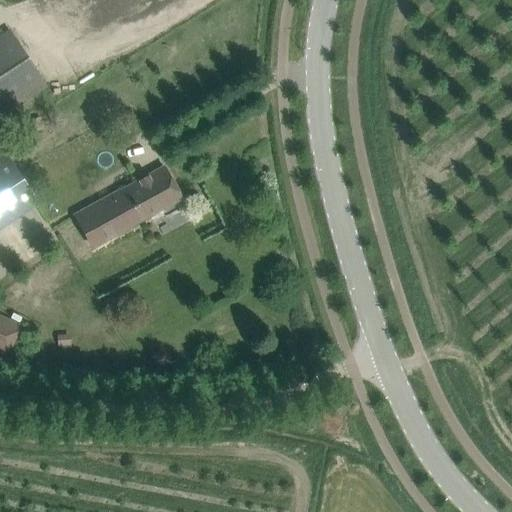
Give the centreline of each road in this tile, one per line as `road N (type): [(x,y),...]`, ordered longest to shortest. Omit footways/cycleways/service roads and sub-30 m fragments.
road 1 (unclassified): [(381,357),(167,405),(0,389)]
road 2 (secondary): [(381,357),(323,132),(317,70),(324,0)]
road 3 (secondary): [(488,511),(453,484),(403,413),(381,357)]
road 4 (track): [(69,61),(194,0)]
